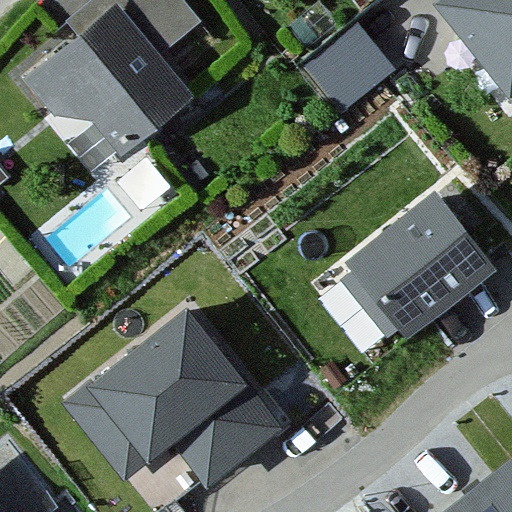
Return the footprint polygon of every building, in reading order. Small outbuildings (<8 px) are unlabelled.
[(106,0),(113,8),(157,58),(215,8),(207,0),(106,0)] [(511,0),(411,0),(482,83),(511,57),(511,0)] [(113,8),(28,81),(52,109),(89,120),(120,156),(187,98),(157,58),(113,8)] [(367,12),(305,46),(334,99),(396,65),(367,12)] [(470,245),(410,173),(316,250),(375,323),(470,245)] [(270,397),(170,279),(60,371),(126,448),(153,425),(188,466),(270,397)] [(511,511),(511,456),(476,485),(441,511),(511,511)]
